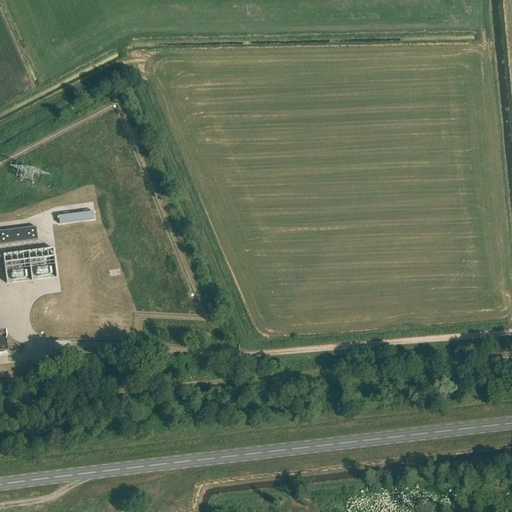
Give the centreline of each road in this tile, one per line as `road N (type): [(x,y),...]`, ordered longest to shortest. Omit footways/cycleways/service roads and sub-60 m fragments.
road 1 (primary): [(0,485),(511,423)]
road 2 (track): [(254,354),(133,63)]
road 3 (track): [(511,332),(254,354)]
road 4 (track): [(254,378),(0,405)]
road 5 (track): [(254,354),(54,346)]
